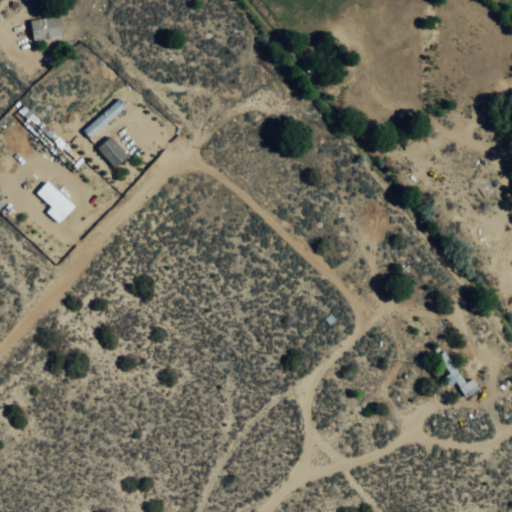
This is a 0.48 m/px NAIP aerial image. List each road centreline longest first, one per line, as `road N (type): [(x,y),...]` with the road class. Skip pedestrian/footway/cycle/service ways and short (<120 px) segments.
road 1 (residential): [(361,511),(272,374),(146,220),(0,141)]
road 2 (residential): [(244,339),(199,356),(134,482),(127,511)]
